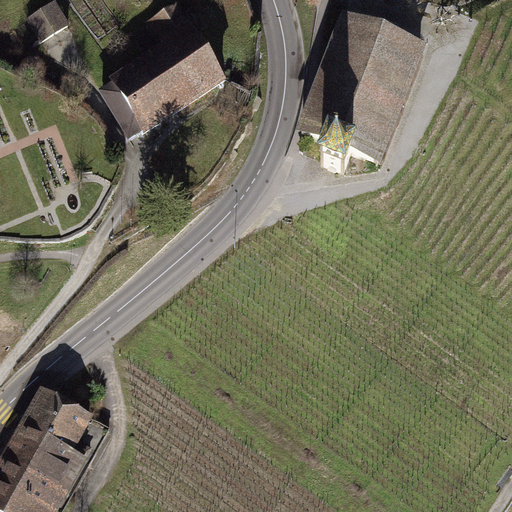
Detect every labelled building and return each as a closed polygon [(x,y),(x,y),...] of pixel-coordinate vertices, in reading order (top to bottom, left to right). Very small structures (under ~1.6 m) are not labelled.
[(56,6),(29,23),(43,44),(70,28),(56,6)] [(168,54),(147,67),(176,115),(228,82),(223,74),(218,77),(190,32),(189,32),(175,9),(157,21),(169,40),(162,44),(168,54)] [(352,156),(378,166),(421,53),(345,24),(302,137),(330,148),(323,167),(345,175),(352,156)] [(143,136),(176,115),(147,67),(144,62),(127,73),(130,77),(113,88),(114,90),(103,97),(130,142),(143,134),(143,136)] [(53,511),(63,495),(71,500),(110,431),(46,395),(0,475),(0,511),(1,511),(53,511)]
